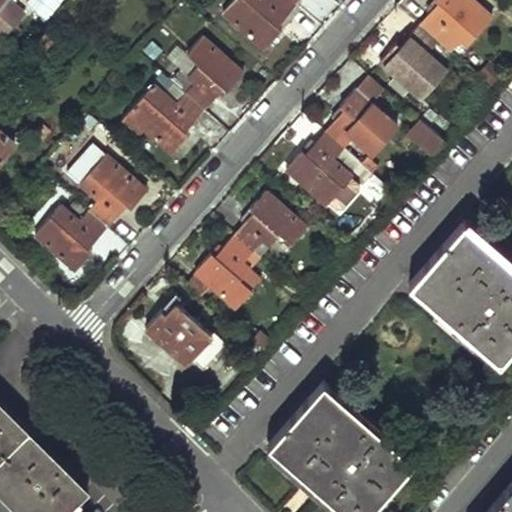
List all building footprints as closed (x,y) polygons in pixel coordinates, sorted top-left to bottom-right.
[(0,32),(21,8),(12,0),(3,0),(0,4),(0,32)] [(229,0),(221,10),(263,46),(279,27),(275,23),(278,19),(295,0),(229,0)] [(436,0),(435,2),(418,20),(438,37),(444,43),(451,48),(460,38),(466,43),(493,13),(477,0),(436,0)] [(438,37),(418,20),(399,42),(395,39),(388,47),(379,58),(395,71),(388,80),(404,94),(411,86),(421,95),(457,54),(444,43),(435,54),(428,48),(438,37)] [(47,26),(39,36),(48,43),(56,34),(47,26)] [(188,69),(195,76),(184,88),(203,105),(221,84),(227,88),(236,78),(242,71),(199,34),(185,50),(196,61),(188,69)] [(164,70),(153,82),(157,86),(168,74),(164,70)] [(184,88),(168,74),(157,86),(153,82),(152,81),(122,116),(139,131),(143,126),(171,150),(187,132),(189,130),(184,126),(203,105),(184,88)] [(492,84),(481,75),(471,87),(481,96),(492,84)] [(400,120),(357,83),(342,100),(340,102),(343,105),(324,127),(363,160),(373,169),(379,163),(369,153),(400,120)] [(434,153),(447,139),(420,116),(408,131),(434,153)] [(0,158),(16,140),(0,125),(0,158)] [(363,160),(324,127),(304,150),(300,147),(295,154),(285,164),(327,201),(328,199),(336,206),(343,206),(358,188),(358,181),(350,175),(352,173),(333,156),(338,151),(367,177),(373,169),(363,160)] [(45,138),(37,130),(28,140),(37,148),(45,138)] [(146,188),(105,152),(102,155),(95,149),(87,148),(70,168),(82,178),(81,179),(100,197),(90,208),(107,224),(127,202),(131,205),(139,195),(146,188)] [(252,211),(235,231),(260,253),(279,231),(292,241),(307,223),(265,187),(250,204),(254,208),(252,211)] [(35,231),(75,267),(92,249),(88,245),(92,241),(107,224),(90,208),(79,220),(60,203),(35,231)] [(409,281),(500,360),(511,346),(511,259),(465,217),(409,281)] [(260,253),(235,231),(215,252),(211,249),(202,260),(195,268),(197,269),(210,281),(236,304),(261,275),(249,265),(260,253)] [(210,281),(197,269),(187,280),(200,292),(210,281)] [(176,290),(162,306),(167,310),(176,299),(181,294),(176,290)] [(146,324),(187,360),(193,354),(205,365),(227,339),(214,327),(211,330),(176,299),(167,310),(162,306),(150,320),(146,324)] [(267,439),(349,511),(363,511),(413,458),(323,377),(267,439)] [(0,490),(21,511),(60,511),(87,486),(0,399),(0,490)] [(511,511),(511,481),(485,511),(511,511)]
